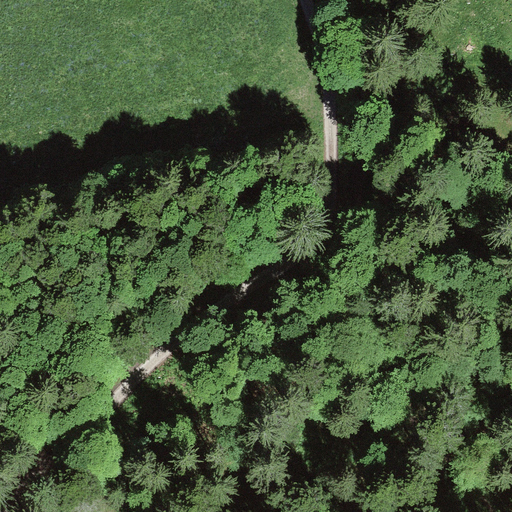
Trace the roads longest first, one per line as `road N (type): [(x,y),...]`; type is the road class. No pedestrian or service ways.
road 1 (track): [(324,275),(219,317),(23,511)]
road 2 (track): [(303,0),(325,46),(343,181),(324,275)]
